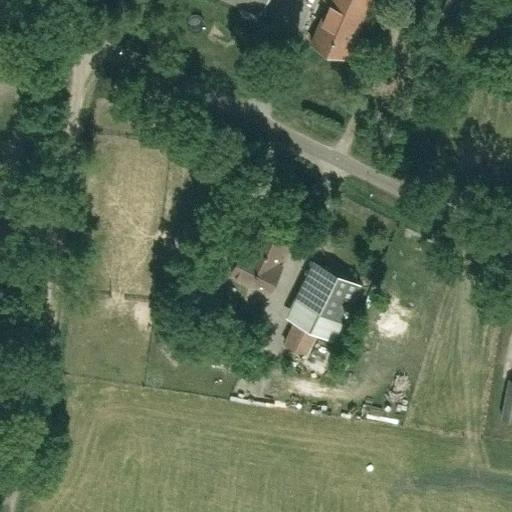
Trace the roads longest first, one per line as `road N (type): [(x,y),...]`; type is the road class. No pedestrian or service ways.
road 1 (unclassified): [(446,214),(87,40),(0,8)]
road 2 (track): [(16,462),(43,385),(87,40)]
